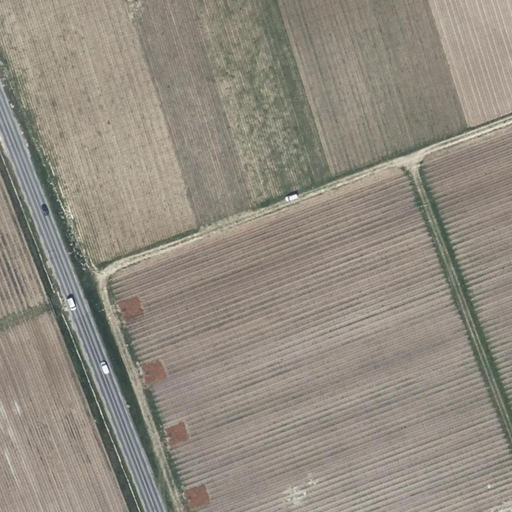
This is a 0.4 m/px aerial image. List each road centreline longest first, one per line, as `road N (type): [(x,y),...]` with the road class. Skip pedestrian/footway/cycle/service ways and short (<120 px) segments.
road 1 (track): [(511,118),(96,270),(166,471),(148,491)]
road 2 (secondary): [(0,107),(156,511)]
